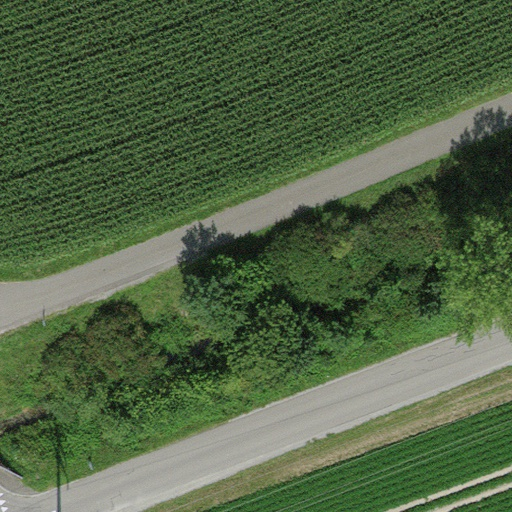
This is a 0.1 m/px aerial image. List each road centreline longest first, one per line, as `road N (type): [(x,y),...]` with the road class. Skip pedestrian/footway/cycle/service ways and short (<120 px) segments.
road 1 (track): [(0,310),(511,110)]
road 2 (unclassified): [(511,340),(60,511)]
